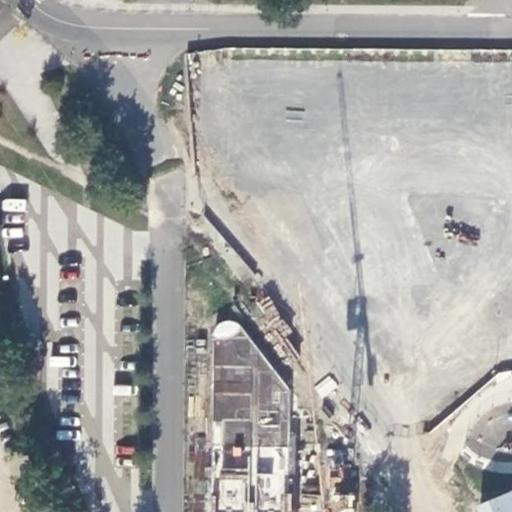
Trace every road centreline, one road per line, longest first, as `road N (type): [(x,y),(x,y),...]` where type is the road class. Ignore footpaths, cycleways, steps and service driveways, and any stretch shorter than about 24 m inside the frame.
road 1 (tertiary): [(502,32),(57,25)]
road 2 (residential): [(165,162),(427,511)]
road 3 (residential): [(170,511),(165,162)]
road 4 (residential): [(165,162),(141,109),(105,64),(57,25)]
